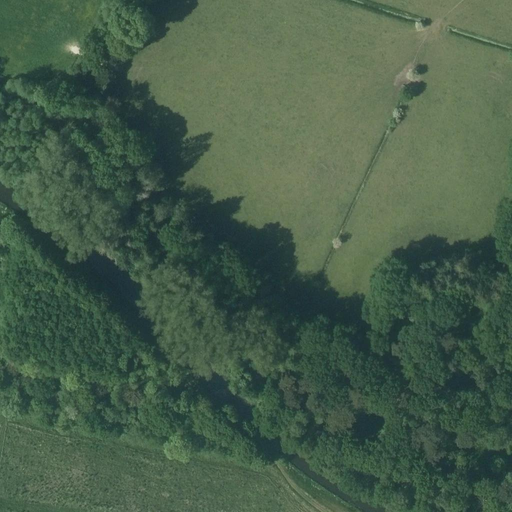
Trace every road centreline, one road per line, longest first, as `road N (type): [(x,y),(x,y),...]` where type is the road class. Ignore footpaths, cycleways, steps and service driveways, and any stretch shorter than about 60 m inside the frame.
road 1 (track): [(0,215),(20,225),(9,340),(181,381),(211,397),(329,511)]
road 2 (track): [(20,225),(111,295),(211,397)]
